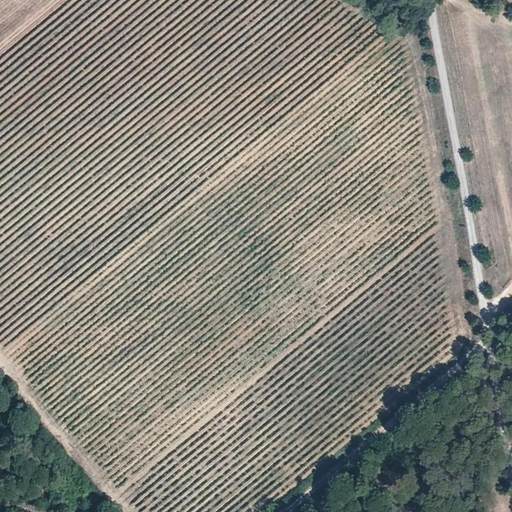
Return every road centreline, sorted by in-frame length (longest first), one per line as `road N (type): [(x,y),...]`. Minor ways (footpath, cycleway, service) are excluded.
road 1 (unclassified): [(511,467),(430,0)]
road 2 (track): [(282,511),(491,333)]
